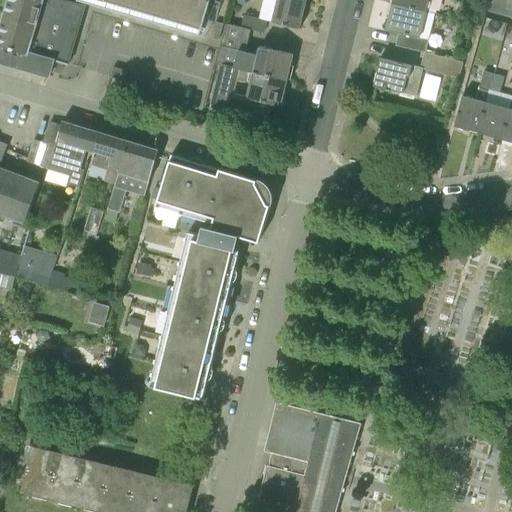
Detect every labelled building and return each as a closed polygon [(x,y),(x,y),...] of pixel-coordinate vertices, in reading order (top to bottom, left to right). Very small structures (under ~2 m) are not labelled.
[(8,0),(0,30),(0,61),(50,77),(54,61),(68,65),(86,5),(84,4),(83,5),(66,0),(8,0)] [(79,0),(200,35),(210,0),(79,0)] [(303,0),(277,0),(272,22),(300,29),(306,1),(303,0)] [(395,0),(394,4),(427,12),(429,0),(395,0)] [(479,9),(487,11),(489,0),(476,0),(475,7),(479,9)] [(489,0),(487,11),(499,14),(502,0),(489,0)] [(511,0),(502,0),(499,14),(510,17),(511,9),(511,0)] [(424,53),(426,53),(429,40),(420,38),(427,12),(394,4),(388,30),(399,33),(396,45),(424,53)] [(241,27),(250,29),(264,33),(267,21),(244,15),(241,27)] [(293,54),(260,46),(258,54),(244,51),(250,29),(241,27),(226,23),(216,64),(220,65),(287,80),(293,54)] [(426,53),(424,53),(421,67),(381,58),(374,86),(416,96),(423,69),(459,78),(464,62),(426,53)] [(210,109),(223,112),(267,123),(272,104),(280,106),(287,80),(220,65),(210,109)] [(480,87),(491,89),(495,74),(484,71),(480,87)] [(495,74),(491,89),(501,92),(505,77),(495,74)] [(491,89),(480,87),(477,99),(463,95),(455,126),(471,131),(471,130),(479,132),(491,89)] [(511,95),(505,93),(501,92),(491,89),(479,132),(487,134),(486,135),(502,139),(511,103),(511,95)] [(511,103),(502,139),(511,142),(511,103)] [(62,125),(48,169),(68,175),(65,183),(76,186),(87,150),(94,152),(100,133),(63,121),(62,125)] [(48,169),(62,125),(51,122),(44,143),(34,140),(29,158),(28,162),(48,169)] [(105,181),(115,184),(128,141),(100,133),(94,152),(95,153),(92,164),(108,169),(105,181)] [(0,215),(25,224),(40,182),(0,166),(8,145),(0,141),(0,215)] [(116,226),(129,184),(147,189),(159,150),(128,141),(115,184),(104,222),(116,226)] [(222,324),(228,298),(234,275),(239,251),(235,250),(236,243),(238,237),(259,242),(270,205),(271,200),(271,195),(269,190),(266,186),(262,182),(257,180),(230,172),(202,163),(172,154),(159,199),(188,208),(215,216),(212,227),(203,225),(201,233),(199,240),(193,238),(187,262),(182,285),(175,311),(169,336),(163,361),(157,387),(203,399),(209,374),(215,349),(222,324)] [(50,286),(54,270),(58,257),(25,247),(23,255),(17,277),(50,286)] [(0,272),(15,276),(17,277),(23,255),(0,248),(0,272)] [(81,295),(85,283),(62,276),(63,272),(54,270),(50,286),(81,295)] [(0,286),(12,290),(15,276),(0,272),(0,286)] [(267,465),(257,507),(275,511),(335,511),(358,422),(277,402),(265,451),(272,453),(269,465),(267,465)] [(23,490),(137,511),(188,511),(196,474),(32,442),(23,490)]
